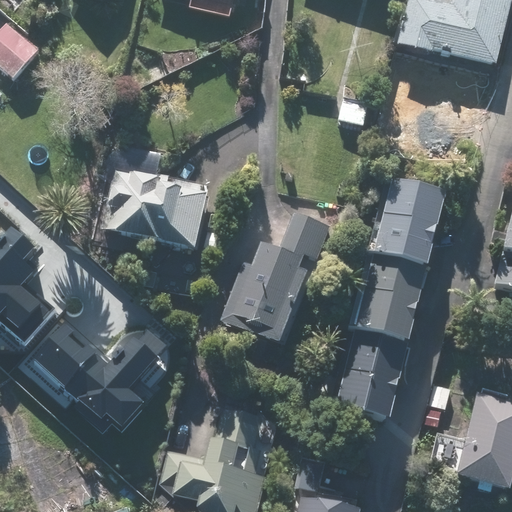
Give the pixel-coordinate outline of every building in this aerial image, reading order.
[(201,0),(197,18),(224,25),(230,0),(201,0)] [(428,58),(492,73),(509,0),(450,0),(449,7),(418,0),(404,0),(372,134),(408,142),(428,58)] [(5,29),(0,34),(0,75),(9,84),(34,56),(5,29)] [(362,106),(333,103),(331,128),(360,130),(362,106)] [(176,190),(174,197),(151,193),(153,185),(111,176),(98,236),(190,255),(202,195),(176,190)] [(327,417),(379,430),(438,200),(386,186),(327,417)] [(511,212),(508,212),(491,290),(511,294),(511,212)] [(272,351),(301,278),(293,274),(299,259),(313,265),(327,229),(291,215),(276,255),(257,247),(247,271),(240,268),(216,329),(272,351)] [(0,318),(25,342),(51,315),(25,291),(50,265),(13,229),(0,242),(0,318)] [(66,326),(35,360),(77,399),(75,402),(112,435),(180,361),(143,327),(108,365),(66,326)] [(505,499),(511,468),(511,409),(472,400),(452,487),(505,499)] [(193,510),(192,511),(251,511),(259,486),(248,483),(254,460),(244,457),(253,425),(222,417),(213,451),(201,448),(194,474),(172,468),(163,502),(193,510)] [(60,491),(67,511),(101,511),(107,510),(97,479),(60,491)] [(0,511),(29,511),(21,489),(0,496),(0,511)]
